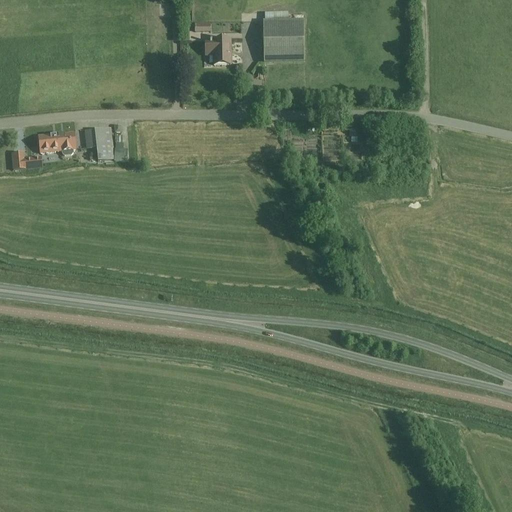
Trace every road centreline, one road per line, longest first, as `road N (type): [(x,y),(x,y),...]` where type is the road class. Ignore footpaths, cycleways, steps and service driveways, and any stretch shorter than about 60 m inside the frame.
road 1 (unclassified): [(0,124),(98,114),(375,114),(511,136)]
road 2 (primary): [(216,318),(511,392)]
road 3 (primary): [(511,379),(381,332),(216,318)]
road 4 (primary): [(216,318),(0,290)]
